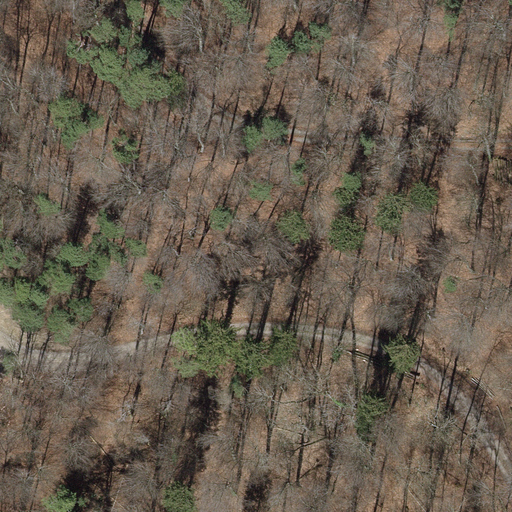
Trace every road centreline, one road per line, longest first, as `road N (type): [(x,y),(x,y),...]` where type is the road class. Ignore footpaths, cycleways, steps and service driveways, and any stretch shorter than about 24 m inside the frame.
road 1 (track): [(511,478),(470,402),(433,369),(375,338),(248,326),(49,360),(13,349),(0,335)]
road 2 (track): [(511,142),(261,127),(200,100),(106,0)]
road 3 (track): [(159,57),(151,90),(157,121),(187,133),(239,117)]
